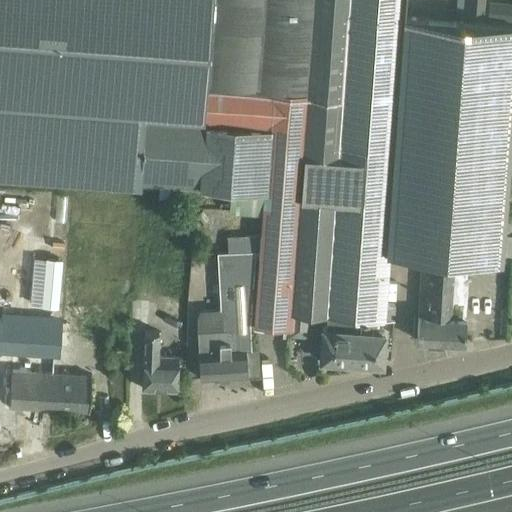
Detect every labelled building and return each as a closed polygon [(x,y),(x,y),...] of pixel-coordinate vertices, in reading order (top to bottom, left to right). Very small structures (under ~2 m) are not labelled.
[(456,0),(455,14),(465,15),(466,0),(456,0)] [(465,18),(466,18),(480,19),(481,0),(466,0),(465,15),(465,18)] [(511,2),(489,1),(487,18),(511,20),(511,2)] [(258,348),(251,348),(250,323),(255,249),(217,251),(220,308),(197,309),(199,351),(198,351),(200,377),(260,374),(258,348)] [(467,257),(425,254),(422,254),(416,339),(464,342),(468,278),(466,278),(467,257)] [(354,316),(327,315),(326,327),(322,327),(320,359),(351,361),(354,316)] [(382,318),(354,316),(351,361),(382,363),(384,332),(381,332),(382,318)] [(90,390),(91,373),(91,370),(52,369),(53,355),(59,355),(60,322),(0,318),(0,348),(12,349),(10,385),(9,405),(89,409),(90,390)] [(183,375),(183,356),(156,355),(157,331),(144,331),(143,368),(142,388),(176,389),(177,375),(183,375)]
